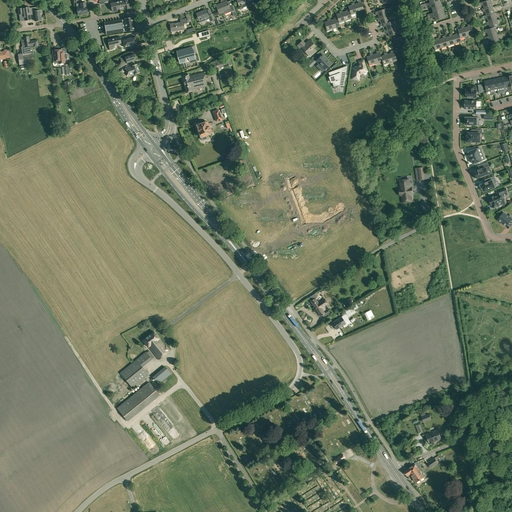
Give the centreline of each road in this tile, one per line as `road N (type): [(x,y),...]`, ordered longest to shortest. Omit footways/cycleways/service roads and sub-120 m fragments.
road 1 (unclassified): [(136,174),(238,274),(294,347),(300,373),(288,390),(112,482),(77,511)]
road 2 (residential): [(511,237),(490,237),(455,147),(458,78),(511,65)]
road 3 (residential): [(303,20),(270,49),(263,74),(302,171)]
road 4 (primary): [(376,444),(283,311)]
road 5 (primary): [(283,311),(376,444)]
road 6 (primary): [(149,154),(253,272)]
road 7 (primary): [(253,272),(157,148)]
road 8 (primary): [(64,24),(144,147)]
road 9 (primary): [(152,141),(64,24)]
road 10 (residential): [(303,20),(337,53),(347,51),(376,41),(364,0)]
